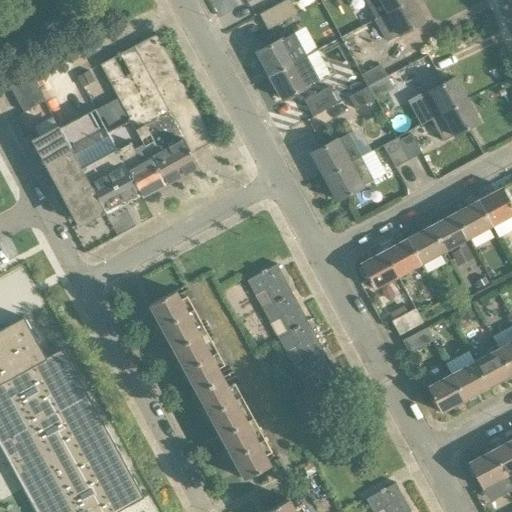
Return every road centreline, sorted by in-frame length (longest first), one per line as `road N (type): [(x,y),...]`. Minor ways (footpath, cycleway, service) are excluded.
road 1 (residential): [(200,511),(81,283)]
road 2 (residential): [(81,283),(278,179)]
road 3 (residential): [(417,452),(320,255)]
road 4 (residential): [(320,255),(511,158)]
road 5 (residential): [(278,179),(169,0)]
road 6 (residential): [(81,283),(0,138)]
